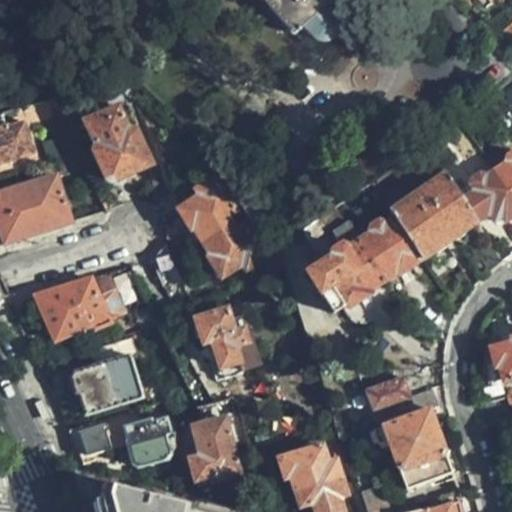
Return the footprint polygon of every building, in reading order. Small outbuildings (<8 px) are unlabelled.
[(261,0),(289,33),(293,33),(301,43),(308,37),(312,39),(320,44),(326,44),(334,39),(339,31),(339,25),(334,16),(342,10),(333,0),(261,0)] [(511,21),(496,34),(511,53),(511,21)] [(147,162),(132,131),(126,128),(118,113),(84,127),(93,147),(90,152),(94,162),(102,176),(107,181),(111,181),(147,162)] [(0,165),(32,155),(21,123),(2,129),(0,123),(0,165)] [(505,161),(492,168),(511,197),(511,150),(505,154),(505,161)] [(511,216),(511,197),(492,168),(483,174),(475,175),(468,179),(469,186),(473,192),(461,198),(478,222),(489,214),(494,219),(501,215),(506,221),(511,216)] [(461,198),(443,172),(387,211),(391,218),(421,260),(478,222),(461,198)] [(0,223),(1,223),(8,243),(72,222),(56,176),(0,195),(0,223)] [(156,206),(153,208),(161,219),(176,210),(188,228),(190,227),(199,242),(228,222),(223,214),(232,209),(211,178),(193,190),(196,196),(180,207),(171,192),(156,206)] [(398,276),(421,260),(391,218),(382,223),(375,222),(367,227),(367,234),(356,241),(384,283),(394,275),(398,276)] [(176,220),(164,225),(165,238),(173,243),(179,255),(192,247),(176,220)] [(228,222),(199,242),(208,254),(204,257),(218,278),(241,265),(244,269),(263,257),(241,225),(233,229),(228,222)] [(356,241),(345,225),(333,234),(339,247),(332,252),(331,258),(306,276),(332,314),(341,308),(348,311),(370,297),(369,291),(384,283),(356,241)] [(492,271),(504,260),(488,237),(474,246),(492,271)] [(180,280),(164,245),(151,260),(164,287),(180,280)] [(97,298),(90,279),(34,296),(53,343),(92,330),(94,335),(110,331),(112,335),(130,329),(114,292),(97,298)] [(255,361),(244,329),(248,327),(239,305),(195,319),(203,343),(211,341),(224,380),(244,374),(241,365),(255,361)] [(130,338),(105,346),(109,362),(95,366),(71,373),(68,379),(72,393),(78,395),(84,415),(142,397),(129,355),(135,353),(130,338)] [(511,379),(511,338),(510,339),(511,343),(489,350),(491,360),(493,368),(498,368),(502,382),(511,379)] [(105,346),(90,351),(95,366),(109,362),(105,346)] [(375,411),(408,400),(411,399),(403,381),(369,395),(375,411)] [(408,400),(414,417),(372,433),(378,447),(389,444),(406,494),(452,474),(430,410),(440,407),(435,390),(411,399),(408,400)] [(227,414),(224,401),(200,407),(203,420),(227,414)] [(170,447),(177,446),(178,435),(173,418),(151,425),(149,421),(125,428),(128,441),(125,442),(130,461),(138,468),(167,461),(169,456),(170,447)] [(240,474),(224,421),(193,429),(200,457),(188,461),(194,481),(217,476),(219,480),(240,474)] [(102,422),(67,431),(83,465),(117,454),(102,422)] [(290,478),(292,486),(340,472),(339,468),(336,460),(328,462),(323,447),(278,461),(284,479),(290,478)] [(340,472),(292,486),(300,507),(312,505),(314,511),(342,511),(339,499),(348,496),(340,472)] [(184,511),(186,507),(101,485),(101,511),(184,511)] [(421,511),(460,511),(459,503),(421,511)]
